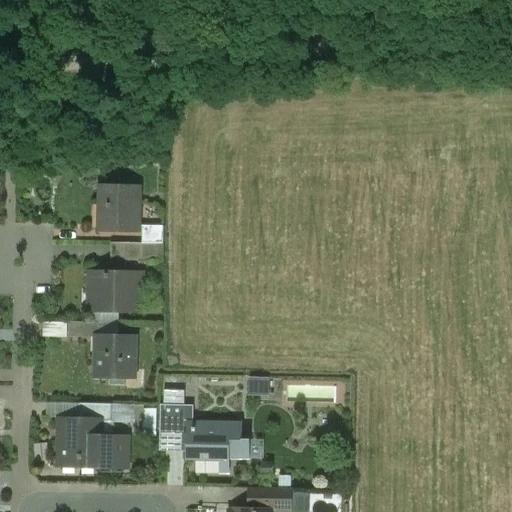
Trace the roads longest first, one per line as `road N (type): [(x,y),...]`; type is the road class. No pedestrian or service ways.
road 1 (track): [(0,66),(511,36)]
road 2 (residential): [(28,496),(18,285)]
road 3 (residential): [(13,65),(9,232)]
road 4 (residential): [(173,511),(173,499),(28,496)]
